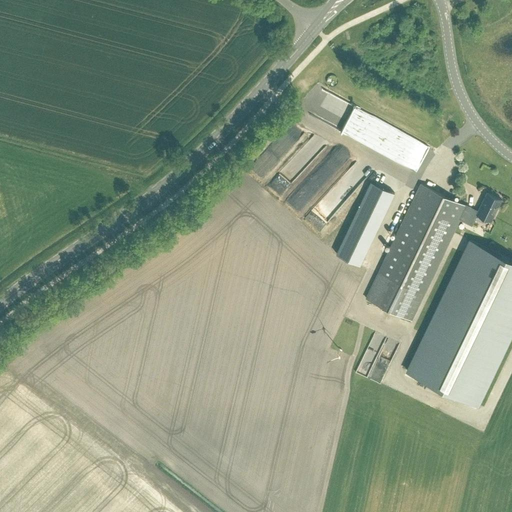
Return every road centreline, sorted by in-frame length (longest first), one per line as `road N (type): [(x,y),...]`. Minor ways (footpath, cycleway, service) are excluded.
road 1 (primary): [(0,305),(165,185),(314,28)]
road 2 (tertiary): [(511,156),(459,92),(439,0)]
